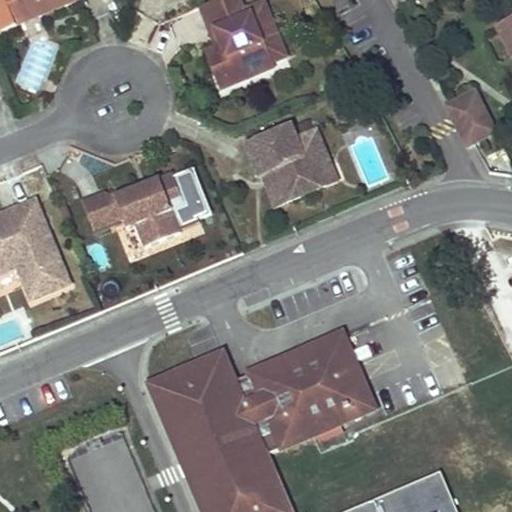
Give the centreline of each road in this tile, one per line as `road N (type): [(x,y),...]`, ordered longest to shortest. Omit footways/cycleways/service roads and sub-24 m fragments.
road 1 (residential): [(511,205),(438,205),(0,383)]
road 2 (unknown): [(365,0),(473,203),(511,308)]
road 3 (residential): [(0,149),(110,100)]
